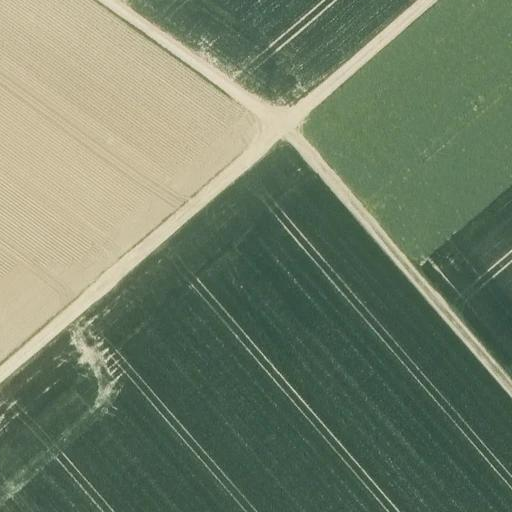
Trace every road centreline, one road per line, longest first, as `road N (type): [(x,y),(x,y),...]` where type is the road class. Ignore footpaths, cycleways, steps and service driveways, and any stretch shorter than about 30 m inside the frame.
road 1 (track): [(279,125),(0,384)]
road 2 (track): [(279,125),(511,389)]
road 3 (track): [(279,125),(102,0)]
road 4 (track): [(435,0),(279,125)]
